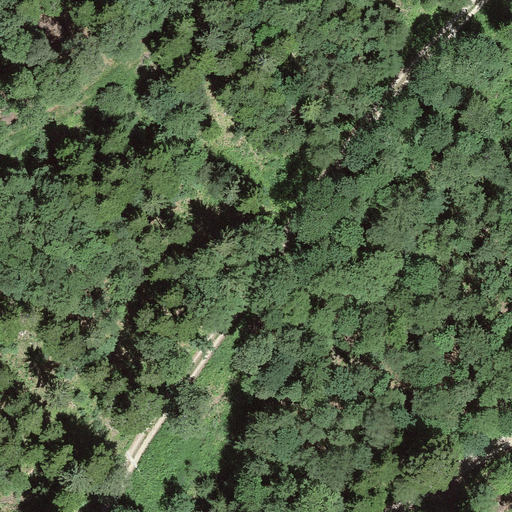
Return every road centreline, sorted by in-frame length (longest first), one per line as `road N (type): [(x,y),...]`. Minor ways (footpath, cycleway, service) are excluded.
road 1 (track): [(111,511),(143,446),(327,177),(480,0)]
road 2 (track): [(396,511),(511,441)]
